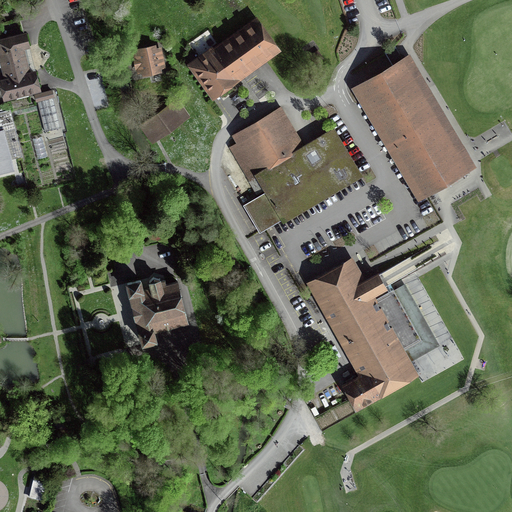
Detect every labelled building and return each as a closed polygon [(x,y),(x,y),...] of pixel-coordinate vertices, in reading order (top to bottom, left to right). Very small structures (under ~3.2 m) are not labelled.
[(212,95),(233,80),(238,76),(271,53),(276,49),(256,21),(213,52),(206,57),(192,67),(212,95)] [(0,40),(0,56),(6,79),(0,80),(5,98),(38,90),(33,72),(28,73),(24,59),(21,48),(27,47),(24,34),(0,40)] [(138,51),(143,74),(158,71),(157,67),(163,66),(160,50),(154,52),(153,48),(138,51)] [(410,52),(351,87),(360,102),(418,200),(477,165),(410,52)] [(61,128),(52,91),(36,95),(45,132),(61,128)] [(139,125),(150,140),(185,115),(174,100),(139,125)] [(0,173),(12,170),(10,160),(20,157),(9,113),(9,110),(0,112),(0,173)] [(329,130),(330,133),(297,152),(277,119),(237,143),(266,192),(282,219),(359,174),(332,128),(329,130)] [(266,192),(243,205),(260,233),(282,219),(266,192)] [(417,374),(405,352),(423,341),(391,284),(419,269),(412,256),(365,282),(358,271),(352,260),(318,279),(369,371),(363,374),(345,384),(357,406),(417,374)] [(142,291),(140,280),(126,284),(129,296),(137,294),(146,330),(139,332),(142,344),(155,341),(153,331),(187,322),(177,282),(165,285),(164,280),(160,281),(159,279),(153,277),(148,282),(150,289),(142,291)] [(47,483),(35,480),(30,499),(43,502),(47,483)]
